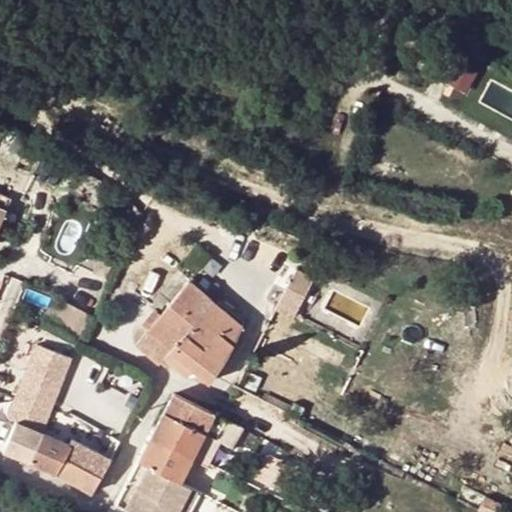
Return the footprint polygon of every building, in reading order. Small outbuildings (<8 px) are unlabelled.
[(0,220),(10,197),(0,193),(0,220)] [(319,272),(295,261),(280,294),(272,290),(266,304),(306,322),(310,313),(314,315),(325,292),(313,286),(319,272)] [(180,368),(195,336),(204,319),(237,333),(245,320),(228,305),(225,307),(191,279),(138,343),(160,362),(165,355),(180,368)] [(64,301),(55,322),(83,334),(91,313),(64,301)] [(204,319),(195,336),(228,350),(237,333),(204,319)] [(225,356),(228,350),(195,336),(180,368),(188,375),(193,369),(209,381),(215,373),(225,356)] [(4,450),(29,460),(42,430),(52,404),(72,355),(38,342),(9,416),(17,419),(4,450)] [(215,411),(176,392),(155,433),(194,453),(215,411)] [(94,491),(112,456),(74,438),(71,444),(42,430),(29,460),(94,491)] [(181,479),(194,453),(155,433),(142,459),(150,464),(181,479)] [(242,470),(254,475),(263,456),(252,450),(242,470)] [(277,462),(263,456),(254,475),(267,482),(277,462)] [(181,479),(150,464),(129,508),(136,511),(178,511),(180,508),(192,485),(181,479)] [(199,488),(192,485),(180,508),(187,511),(199,488)]
